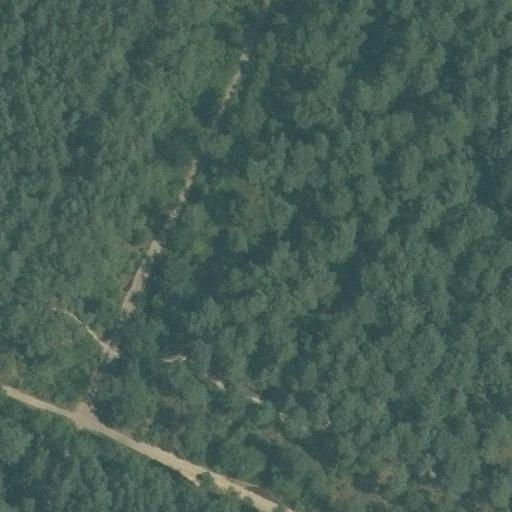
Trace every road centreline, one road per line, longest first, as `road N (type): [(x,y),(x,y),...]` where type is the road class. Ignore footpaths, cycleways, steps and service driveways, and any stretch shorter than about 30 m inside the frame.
road 1 (track): [(265,0),(79,421)]
road 2 (track): [(79,421),(283,511)]
